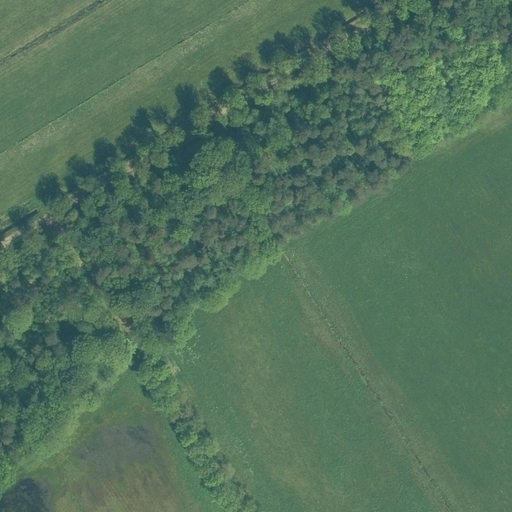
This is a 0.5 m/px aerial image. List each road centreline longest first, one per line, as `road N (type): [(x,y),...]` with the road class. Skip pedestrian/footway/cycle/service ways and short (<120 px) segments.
road 1 (track): [(0,246),(405,0)]
road 2 (track): [(39,199),(244,511)]
